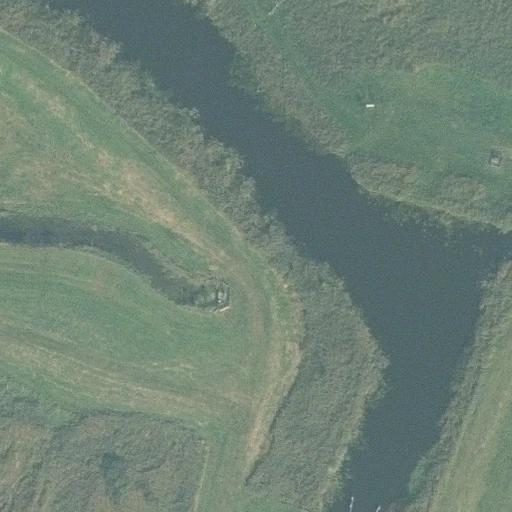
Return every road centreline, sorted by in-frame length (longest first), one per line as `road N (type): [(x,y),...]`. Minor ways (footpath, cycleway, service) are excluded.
road 1 (track): [(0,53),(85,110),(243,276),(256,328),(237,414)]
road 2 (track): [(260,511),(220,498),(237,414),(128,361),(0,322)]
road 3 (track): [(511,187),(363,124),(323,95),(247,0)]
